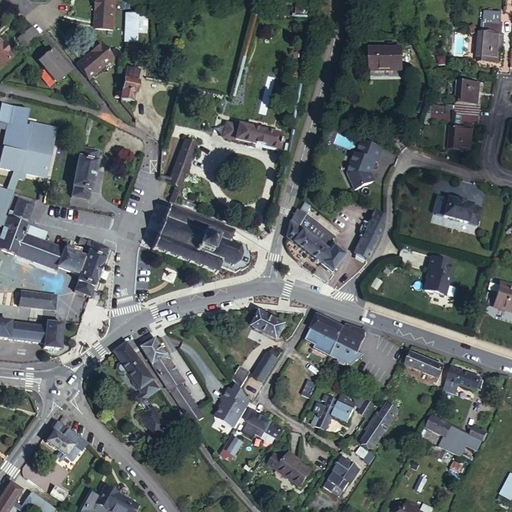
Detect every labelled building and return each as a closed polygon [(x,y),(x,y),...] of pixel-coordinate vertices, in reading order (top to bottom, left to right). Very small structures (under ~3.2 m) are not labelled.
[(116,0),(114,0),(97,0),(96,31),(115,31),(116,0)] [(483,13),(483,22),(501,23),(501,14),(483,13)] [(139,17),(139,16),(128,16),(127,43),(138,43),(139,17)] [(501,23),(483,22),(481,22),(480,34),(478,34),(476,59),(499,61),(500,51),(497,51),(498,35),(502,36),(503,24),(501,23)] [(25,50),(26,50),(40,38),(32,28),(17,41),(25,50)] [(505,36),(502,36),(498,35),(497,51),(500,51),(504,51),(505,36)] [(0,70),(15,58),(0,41),(0,70)] [(114,61),(102,47),(77,67),(89,81),(114,61)] [(402,49),(370,50),(370,70),(393,69),(393,71),(402,71),(402,49)] [(57,85),(70,74),(52,52),(44,58),(50,65),(44,70),(57,85)] [(38,63),(44,70),(50,65),(44,58),(38,63)] [(121,96),(120,101),(132,104),(134,94),(136,94),(140,72),(126,69),(121,96)] [(457,82),(454,116),(461,116),(479,118),(480,110),(480,105),(477,105),(478,96),(475,96),(476,83),(457,82)] [(0,121),(9,124),(8,129),(1,159),(16,162),(28,165),(47,169),(58,119),(33,113),(29,130),(24,128),(28,113),(1,107),(0,113),(0,112),(0,121)] [(0,127),(8,129),(9,124),(0,121),(0,112),(0,113),(0,112),(0,127)] [(460,125),(478,126),(479,118),(461,116),(460,125)] [(90,145),(95,122),(89,120),(84,144),(90,145)] [(279,153),(282,137),(240,127),(239,129),(237,128),(234,142),(249,146),(249,149),(255,151),(256,147),(279,153)] [(471,130),(456,129),(455,151),(466,152),(468,138),(471,138),(471,130)] [(142,141),(113,131),(108,149),(136,159),(142,141)] [(382,147),(362,139),(356,155),(353,153),(349,164),(350,164),(347,175),(355,190),(375,179),(370,172),(368,171),(372,159),(377,161),(382,147)] [(170,203),(174,205),(196,146),(185,142),(169,182),(172,189),(170,203)] [(96,162),(98,153),(81,150),(79,159),(78,159),(75,172),(73,172),(72,177),(74,177),(71,190),(73,190),(71,198),(88,202),(90,194),(92,194),(98,162),(96,162)] [(28,165),(16,162),(11,182),(18,185),(21,170),(26,171),(28,165)] [(0,230),(18,185),(11,182),(0,178),(0,230)] [(18,223),(26,226),(33,207),(19,201),(15,214),(21,216),(18,223)] [(454,201),(448,221),(483,230),(488,211),(479,209),(480,208),(472,205),(472,204),(461,202),(461,203),(454,201)] [(168,209),(152,250),(217,275),(220,268),(235,274),(241,270),(244,272),(250,268),(253,260),(251,254),(248,253),(246,247),(230,241),(233,233),(168,209)] [(305,215),(297,210),(294,217),(292,221),(290,223),(289,224),(285,239),(319,265),(328,253),(325,250),(297,228),(305,215)] [(15,214),(10,212),(9,216),(3,231),(0,238),(0,251),(16,258),(24,236),(44,243),(47,234),(26,226),(18,223),(21,216),(15,214)] [(353,255),(366,261),(378,237),(380,237),(382,231),(385,223),(384,218),(374,213),(353,255)] [(334,239),(305,215),(297,228),(325,250),(330,243),(334,239)] [(36,265),(44,243),(24,236),(16,258),(36,265)] [(56,272),(57,270),(64,251),(44,243),(36,265),(56,272)] [(75,293),(90,299),(93,290),(94,291),(106,259),(104,259),(108,250),(88,243),(84,251),(89,253),(86,259),(80,257),(65,251),(64,251),(57,270),(79,278),(76,284),(78,284),(75,293)] [(342,252),(330,243),(325,250),(328,253),(332,247),(340,254),(342,252)] [(65,251),(80,257),(82,250),(70,246),(69,249),(67,247),(65,251)] [(328,253),(319,265),(330,274),(344,257),(340,254),(332,247),(328,253)] [(447,282),(452,269),(433,262),(429,276),(433,277),(431,283),(429,284),(425,298),(443,304),(450,283),(447,282)] [(511,287),(499,284),(493,304),(511,309),(511,287)] [(53,322),(55,311),(46,310),(48,296),(20,292),(20,296),(0,293),(0,304),(28,309),(27,319),(53,322)] [(46,310),(55,311),(57,297),(48,296),(46,310)] [(511,309),(493,304),(492,309),(511,313),(511,309)] [(278,341),(285,327),(261,315),(254,329),(278,341)] [(319,317),(318,316),(318,317),(311,330),(337,343),(344,329),(319,317)] [(59,351),(62,326),(46,324),(45,329),(0,322),(0,340),(43,346),(43,349),(59,351)] [(346,325),(344,329),(337,343),(343,346),(340,352),(355,360),(365,339),(365,332),(346,325)] [(337,343),(311,330),(305,342),(315,348),(313,351),(330,359),(334,350),(337,343)] [(185,384),(157,340),(142,350),(193,425),(204,418),(188,395),(192,394),(187,387),(183,390),(181,387),(185,384)] [(343,346),(337,343),(334,350),(340,352),(343,346)] [(127,344),(115,354),(144,393),(148,399),(160,390),(161,390),(127,344)] [(278,361),(282,355),(273,349),(269,355),(268,354),(253,378),(263,384),(278,361)] [(440,380),(444,368),(411,355),(406,367),(440,380)] [(240,369),(233,380),(241,389),(250,375),(240,369)] [(481,379),(451,369),(444,390),(456,395),(459,386),(476,392),(477,391),(481,392),(484,382),(480,381),(481,379)] [(310,400),(317,386),(309,382),(302,396),(310,400)] [(242,391),(238,396),(250,406),(252,403),(242,391)] [(148,399),(144,393),(137,398),(142,404),(148,399)] [(220,422),(233,432),(250,406),(238,396),(235,393),(226,405),(228,406),(219,418),(220,422)] [(348,425),(353,412),(338,405),(340,402),(326,395),(323,402),(327,404),(320,419),(316,417),(314,423),(318,425),(316,428),(326,432),(333,418),(348,425)] [(361,410),(368,401),(362,397),(356,407),(361,410)] [(359,414),(367,419),(376,406),(368,401),(361,410),(359,414)] [(375,449),(399,412),(386,403),(382,408),(384,409),(380,416),(378,414),(367,431),(369,433),(363,441),(375,449)] [(168,427),(158,415),(153,408),(141,418),(156,437),(160,433),(168,427)] [(161,412),(158,415),(168,427),(160,433),(163,436),(173,428),(161,412)] [(278,441),(284,430),(253,413),(247,424),(248,425),(243,434),(253,440),(258,430),(278,441)] [(427,429),(446,439),(452,426),(433,416),(427,429)] [(55,422),(49,430),(53,433),(46,444),(59,453),(66,457),(66,458),(73,448),(79,452),(80,453),(86,444),(86,443),(67,429),(67,430),(55,422)] [(180,426),(175,430),(179,435),(185,431),(180,426)] [(478,451),(483,442),(471,436),(452,426),(446,439),(465,448),(466,446),(478,451)] [(471,436),(483,442),(487,433),(475,427),(471,436)] [(238,441),(231,436),(223,449),(233,455),(237,449),(234,447),(238,441)] [(358,452),(360,448),(361,447),(353,441),(350,447),(358,452)] [(72,462),(79,452),(73,448),(66,458),(72,462)] [(369,454),(360,448),(358,452),(356,454),(364,460),(369,454)] [(66,457),(59,453),(56,457),(62,462),(66,457)] [(294,480),(293,483),(301,488),(312,471),(299,462),(300,461),(290,454),(278,469),(294,480)] [(340,463),(323,488),(340,500),(360,471),(353,466),(355,464),(344,457),(339,457),(337,461),(340,463)] [(460,473),(463,467),(454,463),(451,469),(460,473)] [(277,472),(293,483),(294,480),(278,469),(277,472)] [(511,503),(511,502),(511,474),(500,497),(511,503)] [(9,483),(0,498),(0,511),(9,511),(22,492),(9,483)] [(54,489),(50,495),(63,502),(67,495),(54,489)] [(107,511),(135,511),(138,507),(104,489),(99,498),(95,505),(107,511)] [(107,511),(95,505),(99,498),(90,493),(85,503),(87,504),(83,511),(107,511)] [(41,511),(55,511),(56,511),(31,494),(26,501),(41,511)] [(419,511),(417,511),(419,507),(408,502),(403,511),(419,511)] [(83,511),(87,504),(85,503),(79,511),(83,511)]
